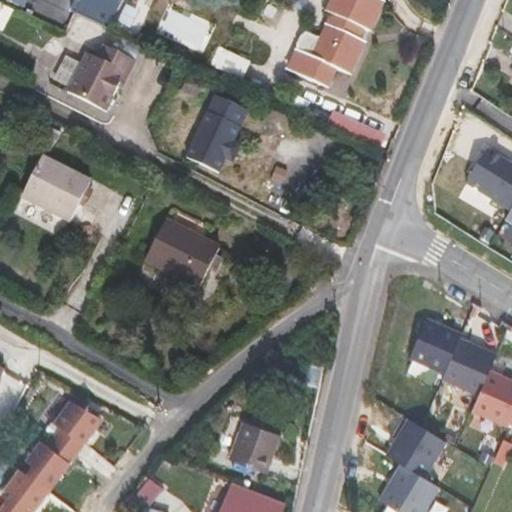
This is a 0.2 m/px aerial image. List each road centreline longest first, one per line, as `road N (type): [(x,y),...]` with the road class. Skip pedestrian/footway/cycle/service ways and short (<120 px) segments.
road 1 (residential): [(383,222),(313,511)]
road 2 (residential): [(469,0),(383,222)]
road 3 (residential): [(511,302),(383,222)]
